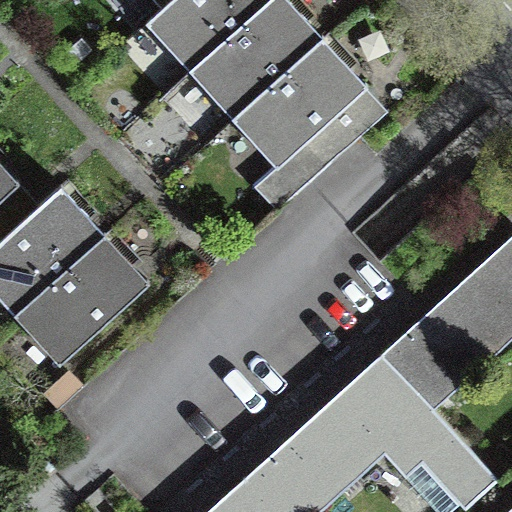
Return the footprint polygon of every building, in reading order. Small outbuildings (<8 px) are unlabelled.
[(265,0),(167,0),(163,4),(148,17),(192,66),(265,0)] [(322,36),(289,0),(265,0),(192,66),(235,113),(322,36)] [(365,84),(322,36),(235,113),(279,162),(324,122),(339,139),(373,109),(357,91),(365,84)] [(0,237),(37,204),(0,163),(0,237)] [(37,204),(0,237),(0,291),(17,311),(104,233),(59,185),(37,204)] [(382,338),(443,405),(511,341),(511,219),(448,278),(382,338)] [(145,280),(104,233),(17,311),(59,357),(145,280)] [(505,472),(443,405),(382,338),(314,400),(246,463),(290,511),(322,511),(393,447),(413,469),(426,456),(470,504),(505,472)] [(290,511),(246,463),(192,511),(290,511)]
